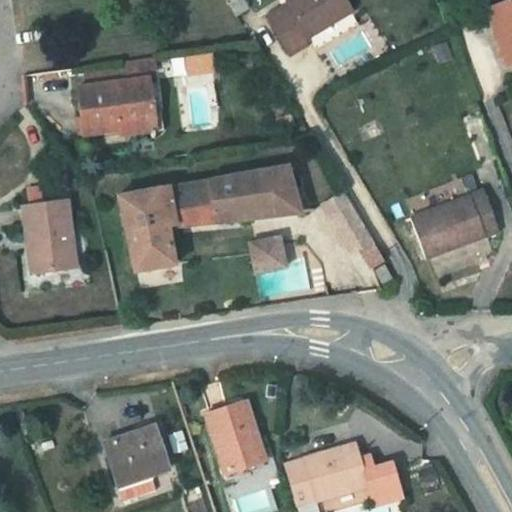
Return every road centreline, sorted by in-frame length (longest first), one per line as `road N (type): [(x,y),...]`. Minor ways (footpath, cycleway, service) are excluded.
road 1 (tertiary): [(0,372),(272,332),(334,341),(390,361)]
road 2 (tertiary): [(390,361),(448,410),(507,511)]
road 3 (residential): [(390,361),(511,341)]
